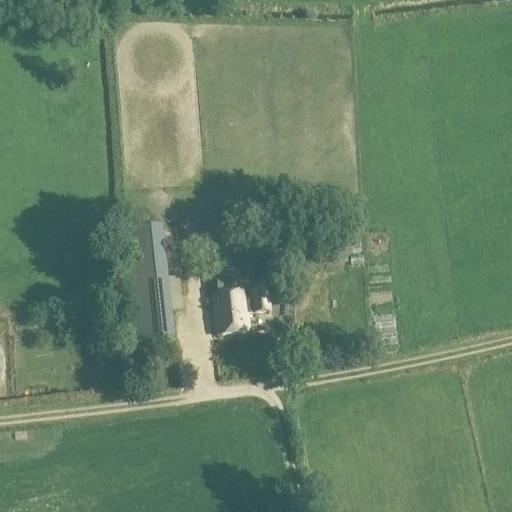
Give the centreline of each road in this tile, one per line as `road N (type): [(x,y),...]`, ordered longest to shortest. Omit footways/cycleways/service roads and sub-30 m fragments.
road 1 (track): [(511,341),(325,380),(0,421)]
road 2 (track): [(300,511),(273,388)]
